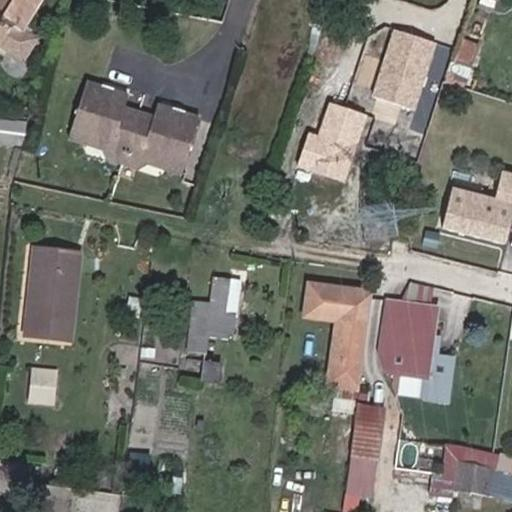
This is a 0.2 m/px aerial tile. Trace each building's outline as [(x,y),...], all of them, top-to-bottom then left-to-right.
[(0,0),(0,43),(11,26),(22,33),(42,0),(0,0)] [(324,27),(315,57),(333,62),(342,32),(324,27)] [(436,44),(391,29),(369,96),(415,111),(436,44)] [(85,83),(63,137),(103,153),(105,148),(133,160),(131,164),(171,181),(194,127),(179,121),(180,120),(169,115),(168,116),(154,111),(149,123),(120,111),(125,99),(111,93),(111,92),(100,87),(99,89),(85,83)] [(369,115),(328,101),(317,134),(309,132),(297,167),(345,184),(369,115)] [(0,118),(0,143),(23,145),(25,120),(0,118)] [(103,153),(100,160),(128,171),(131,164),(133,160),(105,148),(103,153)] [(511,206),(449,191),(440,230),(503,245),(511,206)] [(64,338),(75,255),(33,250),(23,333),(64,338)] [(189,352),(204,354),(206,336),(232,340),(234,318),(238,318),(242,281),(232,280),(215,278),(210,309),(199,307),(195,332),(191,332),(189,352)] [(360,389),(372,294),(310,285),(307,314),(338,319),(330,384),(360,389)] [(427,377),(437,307),(383,300),(380,320),(398,323),(392,372),(427,377)] [(204,363),(202,383),(219,386),(221,365),(204,363)] [(26,404),(54,406),(57,370),(30,367),(26,404)] [(383,411),(358,407),(351,458),(377,461),(383,411)] [(463,463),(465,451),(451,449),(444,504),(453,505),(455,492),(455,491),(459,462),(463,463)] [(511,473),(511,456),(499,453),(494,469),(511,473)] [(455,492),(487,497),(491,469),(463,463),(459,462),(455,491),(455,492)] [(42,481),(69,485),(71,470),(44,466),(42,481)] [(511,474),(491,469),(487,497),(509,500),(511,480),(511,474)]
